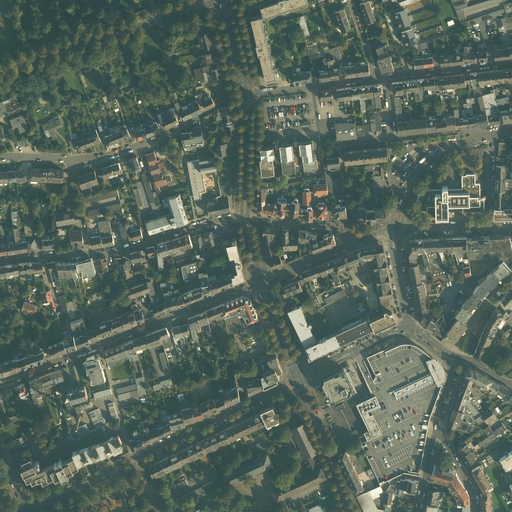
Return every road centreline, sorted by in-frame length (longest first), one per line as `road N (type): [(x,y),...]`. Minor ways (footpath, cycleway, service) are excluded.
road 1 (residential): [(298,379),(27,511)]
road 2 (residential): [(0,385),(259,283)]
road 3 (residential): [(0,261),(119,250),(245,218)]
road 4 (residential): [(0,157),(99,158),(147,144),(220,104)]
road 5 (primary): [(208,0),(0,68)]
road 6 (residential): [(259,283),(396,228)]
road 7 (secondary): [(298,379),(347,511)]
road 8 (residential): [(396,228),(403,197),(426,162),(484,134)]
road 9 (residential): [(377,78),(246,93)]
road 10 (residential): [(511,63),(386,77)]
road 11 (secondary): [(246,93),(245,218)]
road 12 (residential): [(511,387),(418,330),(406,331)]
road 13 (residential): [(406,331),(448,364),(438,430)]
